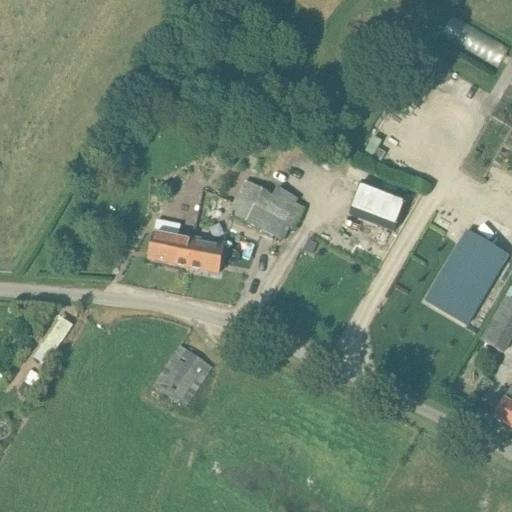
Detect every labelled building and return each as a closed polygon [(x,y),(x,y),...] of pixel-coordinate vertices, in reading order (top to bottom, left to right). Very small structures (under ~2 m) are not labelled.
[(241,54),(234,61),(241,68),(248,61),(241,54)] [(273,197),(247,183),(230,214),(232,216),(231,217),(233,218),(234,216),(263,232),(261,237),(273,241),(274,238),(277,239),(299,200),(277,189),(273,197)] [(363,183),(351,215),(395,232),(407,201),(363,183)] [(156,222),(148,262),(189,270),(195,239),(178,236),(180,227),(156,222)] [(507,261),(466,236),(425,305),(466,329),(507,261)] [(225,245),(195,239),(189,270),(219,276),(225,245)] [(511,300),(507,298),(483,341),(504,354),(511,340),(511,300)] [(212,368),(181,348),(154,388),(185,409),(212,368)] [(511,391),(507,401),(505,400),(494,418),(511,429),(511,391)]
